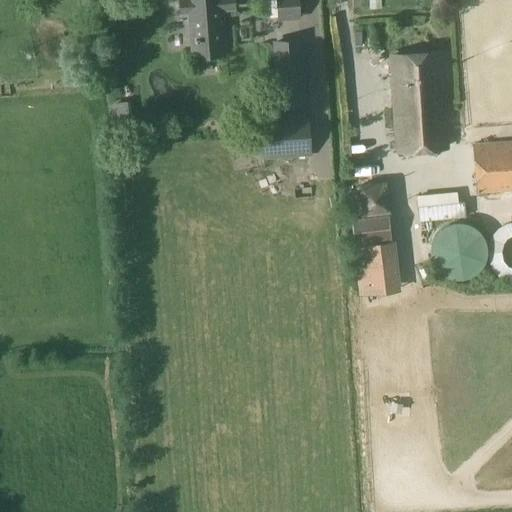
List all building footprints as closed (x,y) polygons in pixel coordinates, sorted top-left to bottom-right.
[(179,0),(181,12),(189,11),(190,30),(194,29),(196,49),(192,50),(192,55),(224,53),(223,47),(220,47),(218,27),(222,27),(221,9),(228,8),(227,0),(179,0)] [(277,0),(279,18),(297,17),(295,0),(277,0)] [(278,105),(303,103),(299,41),(274,43),(278,105)] [(397,148),(446,145),(439,53),(391,57),(397,148)] [(260,154),(307,151),(304,119),(258,122),(260,154)] [(479,192),(511,189),(511,142),(476,145),(479,192)] [(432,250),(432,252),(432,255),(432,257),(433,260),(434,262),(435,264),(436,267),(437,269),(439,271),(441,272),(443,274),(445,276),(447,277),(449,278),(451,279),(454,280),(456,280),(459,280),(461,280),(464,280),(466,280),(469,279),(471,278),(473,277),(476,276),(478,275),(480,273),(481,271),(483,270),(485,268),(486,265),(487,263),(488,261),(489,258),(489,256),(490,253),(490,251),(490,248),(489,246),(489,243),(488,241),(487,239),(486,237),(484,234),(483,232),(481,231),(479,229),(477,227),(475,226),(473,225),(471,224),(468,223),(466,223),(463,222),(461,222),(458,222),(455,223),(453,223),(450,224),(448,225),(445,226),(443,228),(441,230),(439,231),(438,233),(436,236),(435,238),(434,240),(433,242),(432,245),(432,247),(432,250)] [(350,293),(389,291),(386,239),(377,240),(377,226),(338,228),(339,245),(347,245),(350,293)]
